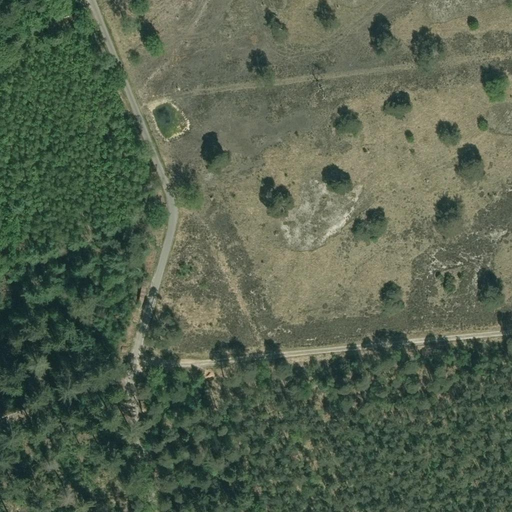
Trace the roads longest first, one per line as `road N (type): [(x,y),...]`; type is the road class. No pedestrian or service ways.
road 1 (unclassified): [(154,511),(131,384),(165,257),(171,201),(90,0)]
road 2 (track): [(0,422),(132,369),(511,333)]
